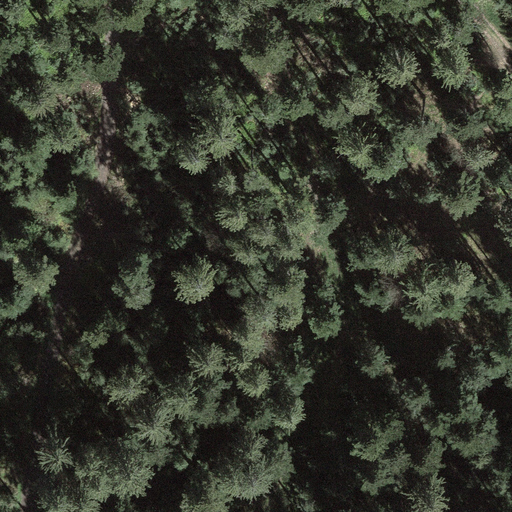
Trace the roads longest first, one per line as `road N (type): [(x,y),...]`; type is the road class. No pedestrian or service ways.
road 1 (track): [(269,0),(349,308),(331,511)]
road 2 (track): [(118,0),(105,166),(51,335),(31,511)]
road 3 (track): [(443,511),(337,440)]
